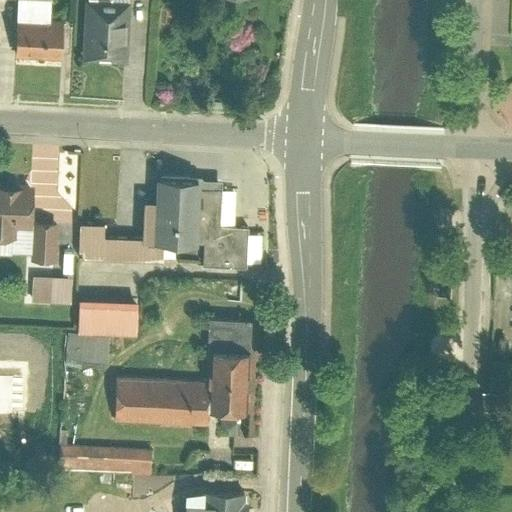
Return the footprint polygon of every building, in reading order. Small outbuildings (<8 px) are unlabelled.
[(20,0),(17,51),(69,54),(72,16),(58,15),(58,0),(20,0)] [(86,0),(86,59),(130,59),(131,0),(86,0)] [(210,240),(213,178),(163,175),(162,196),(173,197),(171,238),(210,240)] [(209,260),(254,262),(256,224),(226,222),(228,178),(213,178),(210,240),(209,260)] [(44,183),(0,180),(0,232),(22,234),(22,222),(43,222),(44,183)] [(91,218),(89,253),(170,257),(171,238),(173,197),(162,196),(151,196),(149,234),(114,232),(114,219),(91,218)] [(41,255),(61,256),(63,223),(43,222),(41,255)] [(77,274),(39,271),(37,299),(75,302),(77,274)] [(146,296),(91,294),(89,330),(144,332),(146,296)] [(204,346),(217,347),(246,348),(248,317),(206,314),(204,346)] [(114,333),(72,330),(70,357),(112,360),(114,333)] [(246,348),(217,347),(213,405),(249,407),(252,349),(246,348)] [(200,377),(122,374),(121,417),(210,420),(200,377)] [(156,445),(66,441),(65,466),(155,470),(156,445)] [(242,501),(243,490),(182,488),(181,511),(245,511),(246,501),(242,501)]
